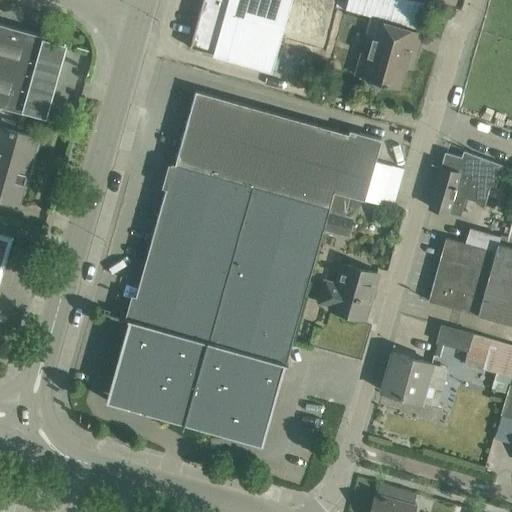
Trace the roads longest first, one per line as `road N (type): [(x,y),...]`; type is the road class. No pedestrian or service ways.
road 1 (residential): [(475,0),(414,192),(415,222),(342,474),(314,511)]
road 2 (unclassified): [(26,410),(140,19)]
road 3 (unclassified): [(257,511),(61,454),(26,410)]
